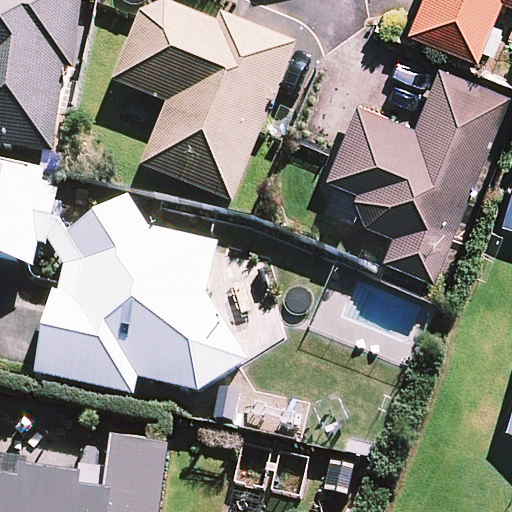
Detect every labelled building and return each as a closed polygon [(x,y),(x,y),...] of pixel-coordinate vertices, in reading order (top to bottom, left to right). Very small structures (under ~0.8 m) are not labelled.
[(0,0),(0,150),(55,158),(67,73),(75,74),(84,0),(0,0)] [(511,0),(421,0),(412,26),(483,54),(503,0),(511,0)] [(142,174),(235,210),(299,49),(223,19),(219,27),(168,7),(142,18),(141,21),(115,87),(168,108),(142,174)] [(439,274),(511,90),(511,89),(441,61),(418,121),(359,98),(329,172),(359,184),(356,192),(368,220),(395,231),(386,253),(439,274)] [(219,249),(151,235),(129,201),(53,250),(66,270),(57,314),(69,316),(55,384),(137,401),(140,384),(202,397),(250,366),(209,302),(219,249)] [(0,511),(162,511),(171,450),(115,442),(107,498),(0,483),(0,511)]
